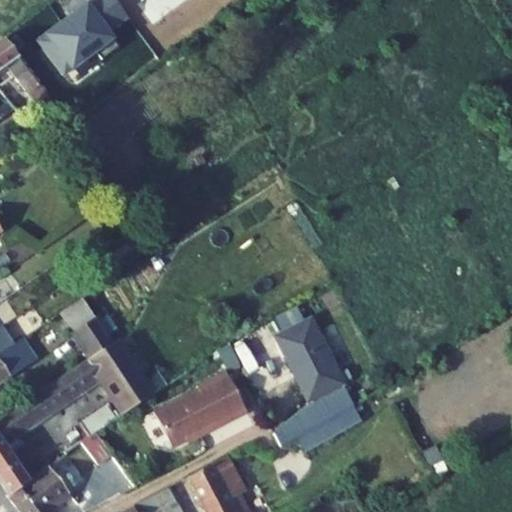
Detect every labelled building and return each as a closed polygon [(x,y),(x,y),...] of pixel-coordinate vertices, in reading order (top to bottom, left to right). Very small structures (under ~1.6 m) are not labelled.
[(113,0),(93,0),(37,43),(63,77),(95,53),(101,62),(118,49),(107,34),(127,18),(113,0)] [(0,70),(5,67),(35,105),(37,104),(46,96),(4,40),(0,42),(0,70)] [(63,138),(72,131),(70,128),(46,96),(37,104),(63,138)] [(0,118),(1,120),(14,110),(8,103),(0,108),(0,118)] [(147,217),(159,208),(155,200),(141,209),(147,217)] [(98,322),(82,299),(60,313),(91,358),(113,344),(108,336),(98,322)] [(29,321),(47,309),(41,300),(23,312),(29,321)] [(303,305),(282,316),(289,331),(311,320),(303,305)] [(29,321),(23,312),(0,327),(0,336),(1,336),(3,339),(29,321)] [(98,322),(108,336),(116,330),(107,316),(98,322)] [(298,415),(274,434),(281,448),(306,433),(354,405),(311,320),(289,331),(280,336),(288,350),(283,352),(309,405),(298,415)] [(24,369),(35,358),(22,339),(5,349),(0,352),(0,384),(10,378),(24,369)] [(0,478),(18,466),(3,444),(95,382),(90,374),(98,369),(104,377),(107,381),(131,365),(115,343),(113,344),(91,358),(11,411),(0,418),(0,478)] [(220,356),(227,371),(241,364),(233,349),(220,356)] [(381,366),(388,379),(414,365),(407,351),(381,366)] [(131,365),(107,381),(117,396),(141,380),(131,365)] [(206,430),(208,433),(247,413),(225,372),(196,387),(198,390),(154,413),(172,448),(206,430)] [(159,373),(144,383),(152,396),(167,385),(159,373)] [(141,380),(117,396),(128,412),(152,396),(144,383),(141,380)] [(80,423),(90,437),(97,433),(116,420),(107,406),(80,423)] [(81,444),(98,466),(113,455),(97,433),(90,437),(81,444)] [(248,511),(240,496),(246,493),(227,457),(188,478),(205,511),(248,511)] [(18,466),(0,478),(0,484),(8,496),(28,482),(18,466)] [(48,467),(28,482),(8,496),(19,511),(51,511),(49,510),(69,494),(48,467)] [(141,502),(146,511),(157,511),(163,509),(178,501),(169,488),(141,502)] [(163,509),(164,511),(171,511),(181,507),(178,501),(163,509)] [(134,511),(146,511),(141,502),(132,507),(134,511)]
